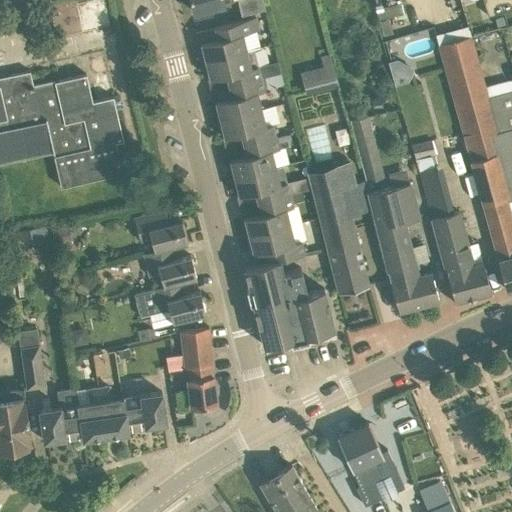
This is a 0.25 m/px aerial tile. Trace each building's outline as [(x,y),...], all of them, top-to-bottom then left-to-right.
[(213,6),(217,5),(224,4),(223,2),(229,0),(190,0),(193,11),(213,6)] [(262,0),(236,0),(241,15),(265,9),(262,0)] [(483,0),(488,15),(504,11),(500,0),(483,0)] [(511,0),(500,0),(504,11),(511,8),(511,0)] [(201,42),(205,60),(224,56),(246,50),(242,34),(259,29),(256,17),(246,19),(214,26),(217,38),(201,42)] [(485,86),(471,36),(439,44),(499,265),(506,288),(511,286),(511,175),(499,130),(486,86),(485,86)] [(224,56),(205,60),(210,78),(226,74),(229,85),(261,78),(258,66),(257,65),(253,49),(246,50),(224,56)] [(323,66),(300,71),(306,94),(339,86),(330,53),(321,56),(323,66)] [(116,141),(124,140),(113,96),(92,100),(86,73),(39,84),(39,83),(33,84),(30,70),(7,75),(8,83),(0,84),(0,162),(53,152),(60,185),(123,172),(116,141)] [(232,96),(215,100),(220,119),(261,108),(257,92),(264,90),(261,78),(229,85),(232,96)] [(511,78),(486,86),(499,130),(511,175),(511,78)] [(275,136),(272,123),(265,125),(261,108),(220,119),(224,136),(241,132),(244,143),(275,136)] [(368,115),(350,119),(367,181),(385,176),(368,115)] [(275,136),(244,143),(246,155),(230,159),(234,177),(275,166),(271,150),(278,148),(277,144),(292,140),(290,133),(275,137),(275,136)] [(432,139),(412,144),(416,159),(436,154),(432,139)] [(143,146),(124,150),(129,171),(148,167),(143,146)] [(355,232),(352,232),(347,215),(340,188),(356,184),(350,161),(309,172),(333,269),(339,292),(368,285),(355,232)] [(275,166),(234,177),(239,195),(255,191),(258,202),(289,194),(310,189),(307,178),(287,182),(283,165),(275,167),(275,166)] [(458,211),(453,212),(442,166),(420,172),(454,302),(492,292),(486,269),(483,260),(472,263),(470,254),(458,211)] [(384,251),(410,244),(404,221),(419,217),(409,182),(368,193),(372,209),(384,251)] [(289,194),(291,200),(301,198),(300,191),(289,194)] [(244,217),(249,235),(289,225),(285,208),(292,206),(289,194),(258,202),(261,213),(244,217)] [(181,219),(168,222),(165,210),(135,217),(141,239),(151,236),(155,251),(174,246),(187,242),(181,219)] [(49,225),(14,232),(16,240),(22,239),(24,247),(42,243),(41,240),(52,238),(49,225)] [(55,250),(73,247),(70,225),(52,228),(55,250)] [(280,259),(302,253),(304,253),(301,240),(294,241),(289,225),(249,235),(253,253),(270,249),(272,259),(279,257),(280,259)] [(431,271),(418,275),(410,244),(384,251),(392,282),(391,282),(399,311),(439,300),(431,271)] [(174,246),(155,251),(145,253),(150,275),(161,272),(164,286),(184,281),(197,278),(190,254),(177,257),(174,246)] [(323,288),(307,292),(300,267),(283,271),(280,259),(279,257),(272,259),(244,266),(249,285),(253,290),(255,299),(254,304),(264,345),(276,342),(277,347),(290,346),(301,345),(312,341),(323,336),(322,331),(334,328),(323,288)] [(85,283),(82,272),(72,274),(74,285),(85,283)] [(199,289),(187,293),(184,281),(164,286),(135,293),(140,316),(171,308),(174,321),(206,313),(199,289)] [(153,326),(137,330),(139,341),(156,337),(153,326)] [(183,341),(210,338),(209,326),(182,329),(183,341)] [(45,385),(37,328),(18,331),(20,347),(26,388),(45,385)] [(210,338),(183,341),(184,353),(211,350),(210,338)] [(128,348),(118,350),(117,350),(119,358),(130,356),(128,348)] [(213,363),(211,350),(184,353),(184,354),(166,356),(168,370),(185,367),(189,367),(191,378),(187,379),(188,384),(191,408),(217,405),(214,375),(211,375),(209,364),(213,363)] [(73,354),(75,365),(81,364),(85,359),(83,352),(73,354)] [(166,421),(162,391),(110,398),(108,385),(98,387),(104,433),(128,430),(127,427),(166,421)] [(3,390),(0,390),(0,446),(8,446),(9,445),(31,442),(30,435),(28,422),(27,412),(23,387),(3,390)] [(76,387),(57,390),(59,406),(39,409),(40,416),(43,440),(82,434),(82,437),(84,436),(79,403),(77,390),(76,387)] [(104,433),(98,387),(77,390),(79,403),(84,436),(104,433)] [(368,461),(383,455),(368,421),(337,435),(347,457),(362,494),(363,494),(368,505),(388,496),(383,484),(379,485),(368,461)] [(319,511),(291,464),(260,482),(277,511),(319,511)] [(438,476),(406,482),(408,494),(440,488),(438,476)] [(421,511),(456,511),(451,499),(421,511)]
